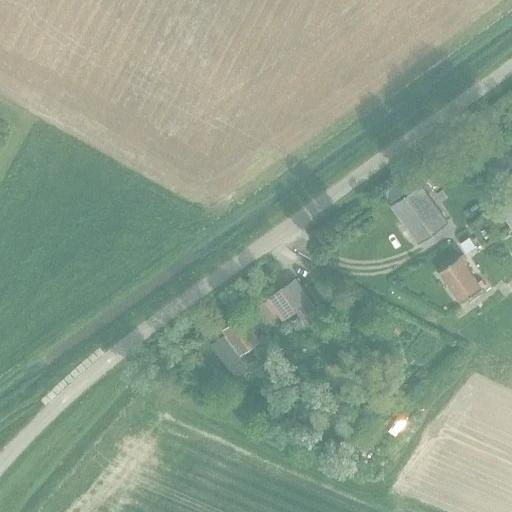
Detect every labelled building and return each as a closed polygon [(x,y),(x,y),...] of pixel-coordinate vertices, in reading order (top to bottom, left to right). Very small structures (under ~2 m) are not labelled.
[(448,222),(419,182),(412,172),(383,193),(419,242),(448,222)] [(508,205),(499,212),(500,213),(510,228),(511,226),(511,210),(510,207),(509,206),(508,205)] [(469,238),(459,244),(465,253),(475,247),(469,238)] [(478,287),(457,259),(439,271),(460,300),(478,287)] [(284,318),(294,311),(304,326),(319,315),(293,279),(278,290),(286,301),(276,308),(284,318)] [(258,341),(241,315),(220,329),(242,361),(252,353),(248,347),(258,341)] [(159,359),(159,364),(161,367),(165,369),(169,368),(172,365),(172,361),(170,357),(167,355),(162,356),(159,359)]
